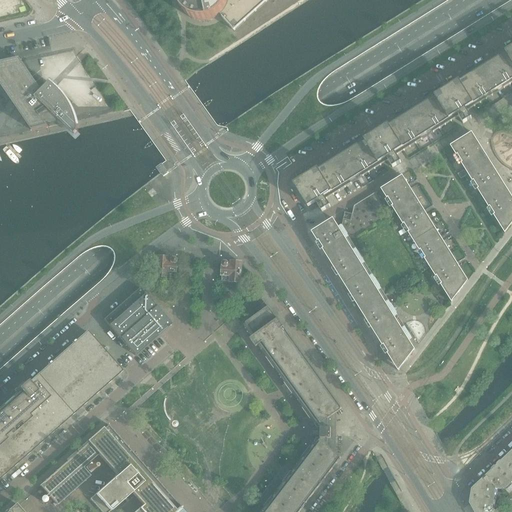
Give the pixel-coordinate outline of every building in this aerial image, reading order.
[(227,0),(177,0),(178,3),(180,7),(182,10),(185,14),(188,17),(192,19),(196,20),(200,21),(204,21),(208,21),(212,20),(216,18),(220,15),(224,10),(227,3),(227,0)] [(227,0),(227,3),(224,10),(220,15),(232,29),(234,31),(268,0),(227,0)] [(457,83),(435,96),(449,119),(457,114),(458,116),(457,117),(457,118),(458,117),(463,124),(471,119),(467,112),(473,108),(493,96),(492,95),(493,95),(494,94),(497,93),(498,92),(499,91),(501,90),(502,89),(503,88),(503,89),(511,83),(511,62),(506,52),(457,83)] [(0,137),(32,131),(49,127),(47,125),(60,122),(63,124),(64,125),(65,127),(76,137),(77,136),(79,134),(77,124),(77,123),(74,113),(70,105),(66,99),(62,93),(56,88),(51,83),(42,92),(22,62),(21,60),(20,59),(0,63),(0,137)] [(388,126),(365,140),(379,163),(386,158),(388,160),(386,161),(387,162),(388,161),(392,168),(401,162),(397,156),(404,151),(422,140),(422,139),(423,139),(425,138),(427,137),(428,136),(429,136),(430,134),(431,133),(433,132),(433,133),(457,118),(457,117),(458,116),(457,114),(449,119),(435,96),(388,126)] [(488,159),(482,149),(471,132),(450,146),(456,155),(457,155),(462,162),(461,163),(466,172),(485,160),(485,161),(488,159)] [(318,170),(294,184),(310,210),(318,205),(322,212),(330,207),(326,200),(333,195),(352,184),(351,183),(352,183),(353,183),(354,182),(356,181),(358,180),(360,178),(361,178),(361,177),(362,176),(362,177),(387,162),(386,161),(388,160),(386,158),(379,163),(365,140),(318,170)] [(504,185),(499,176),(488,159),(485,161),(485,160),(466,172),(472,181),(473,180),(476,184),(478,188),(477,189),(482,198),(501,186),(501,187),(504,185)] [(167,174),(163,167),(159,170),(163,177),(167,174)] [(461,179),(467,175),(463,170),(457,174),(461,179)] [(468,281),(443,241),(402,175),(381,189),(379,190),(354,206),(352,214),(344,212),(341,225),(338,227),(333,219),(311,232),(398,371),(407,360),(415,350),(382,298),(394,291),(395,293),(423,276),(422,273),(430,268),(435,277),(437,276),(439,280),(441,283),(440,284),(451,302),(460,290),(468,281)] [(511,197),(504,185),(501,187),(501,186),(482,198),(488,207),(489,207),(494,214),(493,215),(504,233),(511,223),(511,197)] [(174,269),(174,261),(174,260),(173,258),(156,257),(154,277),(173,278),(174,269)] [(147,269),(153,264),(149,259),(143,265),(147,269)] [(240,282),(241,263),(224,262),(222,263),(222,272),(221,281),(240,282)] [(170,323),(159,310),(153,304),(144,293),(139,288),(103,320),(107,325),(117,336),(122,342),(133,355),(135,355),(158,336),(170,325),(170,323)] [(299,511),(312,496),(341,458),(335,453),(335,412),(340,408),(283,327),(277,319),(268,306),(245,323),(249,328),(251,327),(256,334),(254,335),(258,341),(260,339),(271,355),(269,356),(276,367),(278,365),(289,380),(287,381),(294,392),(297,390),(307,405),(305,407),(313,418),(315,416),(320,423),(318,424),(320,428),(320,438),(318,441),(266,509),(264,507),(260,511),(299,511)] [(0,478),(121,371),(88,333),(29,385),(27,387),(23,382),(14,390),(18,395),(0,410),(0,478)] [(41,498),(41,499),(40,500),(41,501),(41,502),(42,502),(43,503),(44,503),(45,502),(46,502),(47,501),(47,500),(47,499),(49,497),(56,505),(57,505),(62,501),(63,500),(73,491),(73,492),(74,491),(74,490),(83,482),(84,482),(85,481),(84,481),(90,476),(82,468),(98,454),(116,475),(96,493),(89,499),(100,511),(108,511),(111,510),(131,492),(142,505),(139,508),(135,511),(174,511),(176,511),(178,509),(179,510),(181,508),(179,505),(178,506),(175,502),(176,502),(174,500),(174,501),(170,497),(171,496),(170,495),(169,495),(166,492),(166,491),(165,490),(164,490),(161,486),(160,484),(159,485),(156,481),(157,480),(155,479),(151,475),(152,475),(150,473),(150,474),(147,470),(147,469),(146,468),(145,468),(142,464),(141,463),(137,459),(136,457),(136,458),(132,454),(133,453),(131,452),(127,448),(128,448),(127,446),(126,447),(123,443),(123,442),(122,441),(121,441),(118,437),(117,436),(113,432),(114,432),(112,430),(112,431),(108,427),(109,426),(108,425),(106,426),(107,426),(104,429),(102,427),(86,441),(88,443),(67,461),(66,462),(56,471),(56,470),(55,471),(55,472),(46,480),(45,480),(44,481),(45,481),(39,486),(40,486),(40,487),(47,495),(45,497),(44,496),(43,496),(42,497),(41,498)] [(511,451),(496,466),(511,482),(511,451)] [(388,467),(384,458),(381,460),(378,462),(382,470),(385,468),(388,467)] [(511,482),(496,466),(472,489),(471,496),(494,500),(495,493),(498,494),(498,495),(506,499),(505,502),(511,502),(511,501),(511,500),(503,493),(501,489),(501,490),(504,487),(506,489),(511,482)] [(400,489),(396,481),(393,482),(390,484),(395,492),(397,491),(400,489)] [(492,511),(494,500),(471,496),(470,503),(475,511),(497,511),(492,511)]
